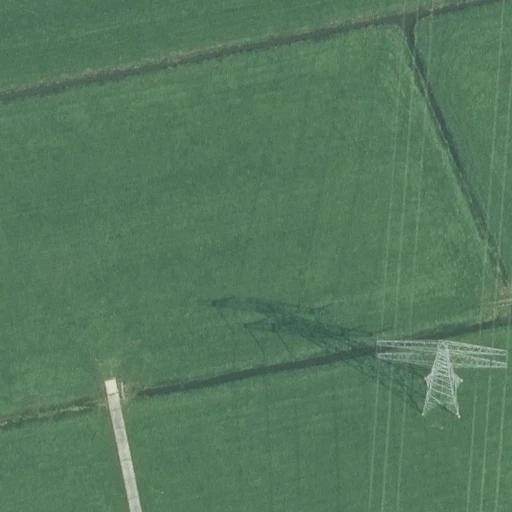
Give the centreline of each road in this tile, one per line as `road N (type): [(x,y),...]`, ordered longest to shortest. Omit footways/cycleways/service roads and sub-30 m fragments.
road 1 (track): [(248,0),(0,50)]
road 2 (track): [(115,384),(140,511)]
